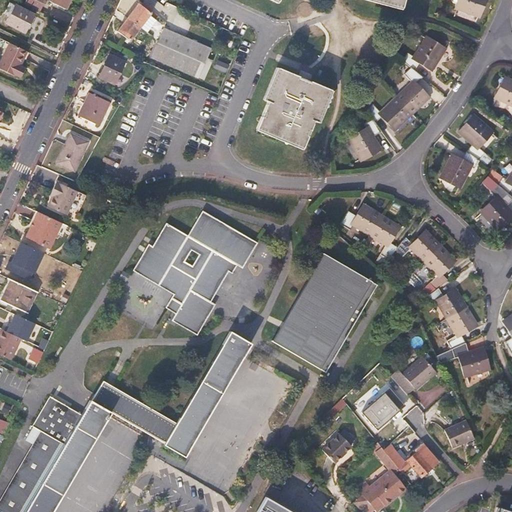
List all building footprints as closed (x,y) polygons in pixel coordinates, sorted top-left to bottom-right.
[(40,11),(44,0),(26,0),(25,3),(40,11)] [(65,9),(69,0),(49,0),(49,1),(65,9)] [(458,0),(456,8),(478,16),(483,0),(458,0)] [(10,15),(15,4),(9,1),(4,12),(10,15)] [(26,33),(35,14),(15,4),(10,15),(6,23),(26,33)] [(128,17),(140,27),(151,13),(138,4),(128,17)] [(130,41),(140,27),(128,17),(117,31),(130,41)] [(210,48),(162,28),(150,57),(198,77),(210,48)] [(411,67),(414,70),(419,62),(431,69),(444,49),(426,38),(414,58),(407,54),(403,61),(411,67)] [(21,65),(27,52),(8,42),(0,58),(0,69),(15,77),(16,75),(20,77),(24,69),(20,67),(21,65)] [(24,66),(30,53),(27,52),(21,65),(24,66)] [(124,61),(109,55),(99,77),(114,84),(124,61)] [(414,70),(411,67),(404,74),(412,82),(396,98),(411,113),(426,97),(414,84),(422,77),(414,70)] [(298,77),(279,69),(265,101),(268,101),(257,128),(303,147),(314,121),(316,122),(329,90),(309,82),(298,77)] [(511,82),(505,79),(497,97),(511,105),(511,82)] [(109,102),(89,92),(78,115),(99,125),(109,102)] [(372,120),(375,123),(383,115),(395,128),(411,113),(396,98),(381,113),(372,105),(366,111),(372,120)] [(466,152),(478,160),(484,153),(477,147),(490,132),(473,117),(460,132),(473,144),(466,152)] [(381,131),(375,123),(372,120),(365,124),(367,128),(350,138),(361,158),(379,148),(372,137),(381,131)] [(88,142),(70,133),(56,163),(74,171),(88,142)] [(474,168),(478,160),(466,152),(460,162),(452,157),(441,177),(459,186),(469,166),(474,168)] [(497,185),(508,194),(511,188),(511,174),(507,181),(502,178),(497,185)] [(79,192),(58,182),(47,206),(68,215),(79,192)] [(500,202),(508,194),(497,185),(490,191),(497,198),(482,212),(497,229),(511,215),(500,202)] [(353,224),(370,234),(380,216),(363,206),(357,216),(348,211),(340,224),(349,229),(353,224)] [(202,211),(198,217),(218,229),(222,223),(202,211)] [(63,223),(38,212),(26,238),(51,250),(63,223)] [(397,226),(380,216),(370,234),(387,243),(381,254),(388,259),(396,249),(397,247),(388,242),(397,226)] [(165,222),(151,244),(147,242),(129,271),(169,296),(161,308),(174,316),(169,323),(198,341),(218,309),(206,302),(227,269),(231,271),(236,262),(241,265),(255,243),(222,223),(218,229),(198,217),(187,235),(165,222)] [(410,247),(424,261),(438,246),(424,232),(412,244),(405,237),(397,247),(396,249),(402,255),(410,247)] [(0,257),(13,264),(21,248),(7,241),(0,257)] [(438,246),(424,261),(438,275),(430,284),(436,289),(438,288),(448,280),(441,273),(453,260),(438,246)] [(371,281),(323,254),(272,341),(326,372),(369,299),(371,296),(377,285),(374,283),(371,281)] [(37,292),(10,279),(0,300),(26,312),(37,292)] [(444,297),(438,288),(436,289),(426,297),(431,305),(437,301),(447,318),(465,307),(454,290),(444,297)] [(475,324),(465,307),(447,318),(458,335),(447,341),(452,348),(454,357),(460,355),(466,375),(488,369),(481,348),(468,352),(465,343),(460,333),(475,324)] [(43,329),(20,318),(16,327),(31,334),(33,330),(41,334),(43,329)] [(0,329),(0,330),(0,354),(10,360),(20,339),(0,329)] [(251,344),(229,331),(175,423),(102,381),(94,395),(91,401),(89,400),(81,414),(49,395),(32,425),(42,431),(0,503),(0,508),(6,511),(52,511),(106,421),(110,412),(151,436),(164,444),(163,444),(184,457),(251,344)] [(37,364),(43,352),(31,347),(26,358),(37,364)] [(398,370),(390,377),(407,396),(415,389),(426,380),(427,381),(436,373),(435,372),(426,362),(422,357),(401,374),(398,370)] [(431,358),(426,362),(435,372),(436,371),(434,362),(431,358)] [(426,380),(415,389),(416,391),(427,381),(426,380)] [(404,407),(388,389),(360,414),(376,431),(404,407)] [(346,404),(342,399),(328,413),(332,417),(346,404)] [(0,434),(3,436),(13,415),(1,411),(0,414),(0,434)] [(474,438),(466,421),(444,431),(452,448),(474,438)] [(334,463),(351,446),(339,434),(322,450),(334,463)] [(388,467),(393,462),(383,450),(377,442),(371,447),(388,467)] [(393,462),(398,469),(401,473),(410,465),(420,477),(438,462),(422,444),(414,452),(415,454),(405,463),(390,444),(383,450),(393,462)] [(393,473),(398,469),(393,462),(388,467),(390,469),(393,473)] [(393,473),(390,469),(368,486),(365,481),(357,488),(362,494),(373,508),(375,511),(390,499),(391,500),(405,489),(393,473)] [(361,511),(368,511),(373,508),(362,494),(352,502),(361,511)] [(286,511),(287,510),(265,497),(259,508),(265,511),(286,511)]
